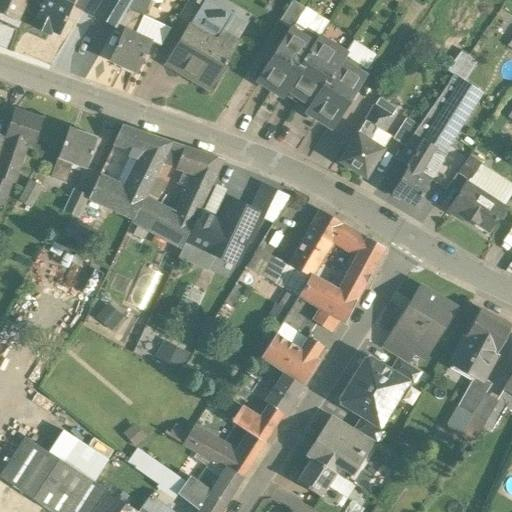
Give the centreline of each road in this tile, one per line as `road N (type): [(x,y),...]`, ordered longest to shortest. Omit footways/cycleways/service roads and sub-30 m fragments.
road 1 (tertiary): [(0,73),(305,179),(419,243)]
road 2 (residential): [(419,243),(246,511)]
